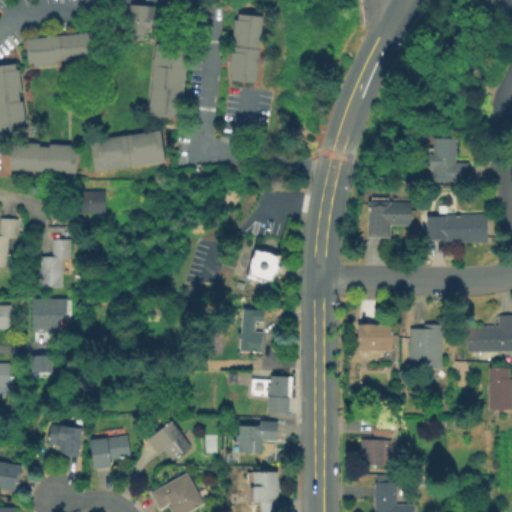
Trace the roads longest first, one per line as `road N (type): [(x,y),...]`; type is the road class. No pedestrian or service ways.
road 1 (tertiary): [(319,276),(318,511)]
road 2 (residential): [(511,274),(319,276)]
road 3 (tertiary): [(408,0),(369,67),(342,138)]
road 4 (residential): [(511,74),(497,111),(498,156),(511,200)]
